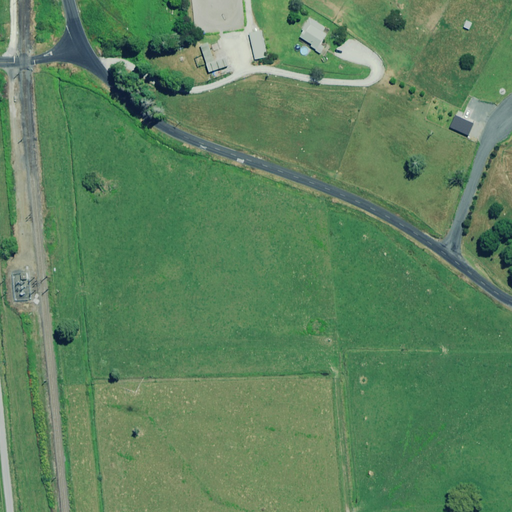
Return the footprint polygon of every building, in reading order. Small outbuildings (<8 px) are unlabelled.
[(326,28),(310,19),(303,30),(305,31),(301,37),(312,45),(311,47),(321,53),(325,47),(321,45),(327,34),(323,32),(326,28)] [(472,23),(467,21),(464,28),(470,30),(472,23)] [(183,35),(182,22),(166,23),(167,32),(174,32),(174,35),(183,35)] [(267,57),(261,31),(250,34),(256,60),(267,57)] [(216,62),(210,43),(201,46),(207,64),(210,72),(230,66),(227,58),(216,62)]
